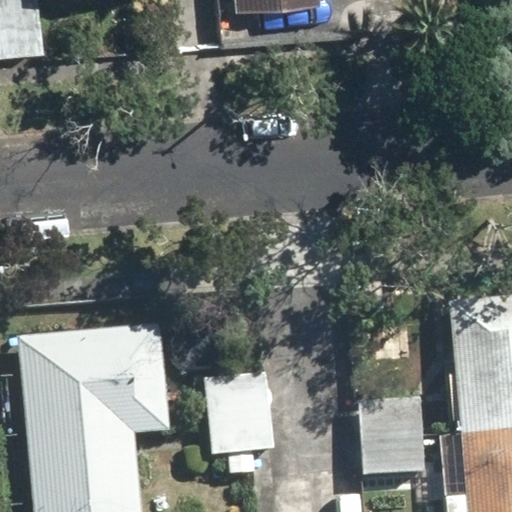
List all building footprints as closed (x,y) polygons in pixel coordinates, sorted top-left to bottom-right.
[(0,0),(0,50),(19,49),(14,0),(0,0)] [(211,0),(213,14),(298,7),(297,0),(211,0)] [(511,511),(511,296),(444,301),(458,511),(511,511)] [(16,334),(29,511),(140,511),(134,433),(169,431),(161,323),(16,334)] [(204,365),(211,457),(271,453),(264,361),(204,365)] [(354,403),(358,479),(423,476),(419,400),(354,403)]
